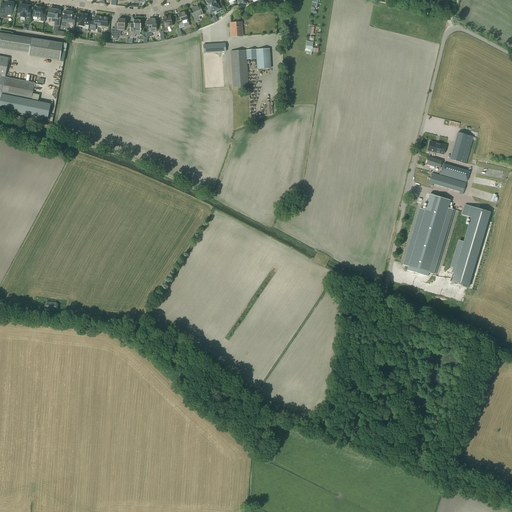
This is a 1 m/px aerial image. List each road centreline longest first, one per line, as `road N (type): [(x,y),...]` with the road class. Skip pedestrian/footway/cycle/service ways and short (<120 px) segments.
road 1 (track): [(0,307),(147,321),(256,405),(312,426)]
road 2 (unclassified): [(511,56),(459,28),(447,31),(403,207)]
road 3 (track): [(385,297),(511,356)]
road 4 (track): [(312,426),(378,380),(393,335)]
road 5 (track): [(312,426),(426,468)]
